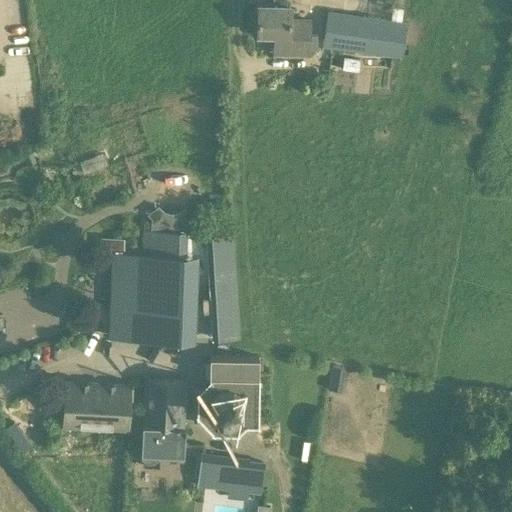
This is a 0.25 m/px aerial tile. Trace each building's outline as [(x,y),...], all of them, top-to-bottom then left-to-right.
[(257,4),(256,31),(274,32),(300,33),(300,19),(290,18),(290,5),(285,5),(284,0),(271,0),(272,4),(257,4)] [(406,23),(326,11),(321,43),(323,43),(322,51),(331,53),(332,44),(401,54),(406,23)] [(273,52),(308,53),(308,49),(317,50),(318,36),(309,35),(309,19),(300,19),(300,33),(274,32),(273,52)] [(188,238),(141,236),(140,253),(112,252),(109,338),(195,341),(198,255),(187,255),(188,238)] [(208,274),(212,340),(240,338),(236,272),(208,274)] [(257,356),(208,354),(207,395),(208,395),(208,408),(214,420),(228,420),(229,419),(235,420),(256,421),(257,356)] [(164,427),(165,378),(144,377),(141,440),(155,441),(156,427),(164,427)] [(184,442),(188,379),(165,378),(164,427),(156,427),(155,441),(141,440),(140,456),(143,456),(142,465),(159,466),(158,474),(181,475),(182,458),(184,458),(184,442)] [(62,427),(129,430),(131,383),(64,379),(62,427)] [(22,450),(31,444),(13,420),(4,426),(22,450)] [(259,489),(262,468),(217,462),(214,483),(230,485),(229,495),(243,497),(244,487),(259,489)]
